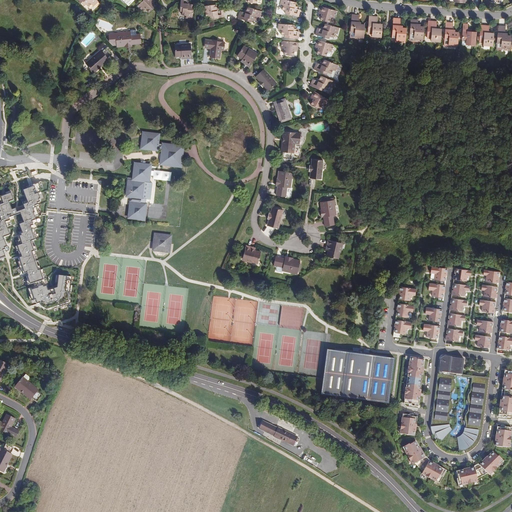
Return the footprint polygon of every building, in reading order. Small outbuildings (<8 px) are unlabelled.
[(142,0),(138,4),(143,10),(145,8),(149,12),(156,5),(155,3),(153,1),(153,0),(142,0)] [(194,6),(194,3),(190,3),(188,3),(188,0),(180,0),(181,2),(180,9),(183,10),(182,12),(182,14),(186,14),(186,17),(193,18),(194,6)] [(295,5),(295,1),(289,0),(280,0),(279,4),(282,5),(281,9),(283,10),(285,10),(284,13),(298,16),(300,9),(296,8),(294,8),(295,5)] [(217,6),(217,3),(201,5),(202,10),(205,10),(206,15),(208,14),(210,14),(210,16),(223,15),(222,8),(219,8),(217,8),(217,6)] [(321,14),(320,16),(319,19),(329,22),(330,16),(333,17),(335,10),(320,6),(318,13),(321,14)] [(260,17),(262,11),(248,7),(247,10),(246,12),(244,12),(241,11),(239,18),(252,22),(253,20),(255,20),(256,21),(258,16),(260,17)] [(364,37),(365,24),(360,24),(357,24),(357,22),(358,22),(358,16),(351,15),(349,32),(354,32),(354,36),(364,37)] [(381,36),(382,25),(378,25),(378,23),(377,23),(377,16),(369,15),(369,20),(368,21),(367,32),(371,33),(375,33),(375,35),(381,36)] [(401,19),(393,18),(393,24),(392,28),(392,34),(392,35),(396,35),(395,39),(405,39),(406,27),(402,27),(399,27),(399,25),(400,25),(401,19)] [(417,20),(411,19),(410,24),(409,33),(414,33),(414,38),(423,38),(423,28),(423,27),(419,26),(416,26),(416,24),(417,20)] [(436,22),(428,21),(427,26),(427,38),(430,38),(434,38),(433,41),(440,42),(441,31),(437,31),(438,29),(436,29),(436,22)] [(294,28),(294,24),(279,23),(278,30),(281,30),(281,34),(282,34),(285,34),(285,37),(299,38),(299,31),(296,30),(294,30),(294,28)] [(337,33),(339,27),(324,23),(323,26),(323,28),(320,28),(317,27),(315,34),(329,38),(329,35),(332,36),(333,36),(334,32),(337,33)] [(467,23),(463,23),(462,28),(461,38),(466,38),(466,42),(475,43),(476,30),(471,30),(467,29),(467,27),(467,23)] [(451,25),(445,24),(445,29),(444,29),(444,39),(449,39),(448,43),(457,44),(458,32),(454,31),(451,31),(451,29),(451,25)] [(489,25),(480,24),(480,29),(479,29),(479,41),(482,42),(487,42),(486,44),(492,45),(493,35),(490,34),(490,32),(488,32),(489,25)] [(501,47),(510,48),(511,36),(507,35),(504,35),(503,35),(504,34),(505,34),(505,33),(505,27),(498,27),(498,31),(497,31),(496,43),(501,44),(501,47)] [(132,35),(132,34),(132,31),(109,33),(110,41),(113,44),(117,44),(117,46),(125,46),(125,47),(126,46),(126,45),(133,44),(142,43),(141,33),(138,33),(138,35),(132,35)] [(207,47),(211,47),(211,46),(213,46),(213,47),(212,57),(220,58),(221,47),(226,48),(227,40),(208,38),(207,47)] [(331,51),(333,44),(332,44),(317,39),(315,46),(316,47),(318,47),(317,50),(316,53),(326,55),(327,50),(331,51)] [(298,48),(298,41),(282,40),(282,47),(285,47),(285,48),(284,53),(295,54),(295,50),(295,48),(297,48),(298,48)] [(94,72),(99,67),(98,67),(108,57),(112,53),(100,41),(96,45),(100,49),(86,63),(94,72)] [(182,44),(182,43),(175,44),(176,56),(182,55),(185,55),(185,58),(192,57),(191,44),(182,44)] [(249,51),(244,46),(237,56),(241,60),(244,62),(242,64),(247,68),(256,58),(249,51)] [(250,50),(249,51),(256,58),(257,57),(250,50)] [(98,67),(99,67),(109,58),(108,57),(98,67)] [(335,70),(338,64),(324,59),(323,62),(322,64),(320,63),(316,62),(313,68),(326,74),(327,71),(330,73),(331,73),(333,69),(335,70)] [(261,81),(265,86),(265,85),(269,90),(278,83),(266,69),(257,76),(261,81)] [(331,85),(334,80),(320,74),(318,77),(317,80),(315,79),(312,78),(309,84),(322,90),(324,87),(326,89),(328,85),(331,86),(331,85)] [(324,104),(328,98),(313,89),(310,96),(311,97),(313,98),(311,100),(310,103),(319,108),(321,103),(324,104)] [(284,99),(275,102),(280,121),(290,118),(284,99)] [(158,133),(142,131),(140,147),(156,149),(156,147),(162,147),(160,163),(180,165),(182,144),(163,142),(162,144),(157,144),(158,133)] [(281,132),(281,138),(283,138),(282,151),(282,157),(291,158),(291,152),(293,152),(293,144),(298,144),(299,133),(281,132)] [(311,167),(310,167),(309,173),(310,173),(309,179),(320,180),(322,162),(311,161),(311,167)] [(149,163),(144,163),(139,162),(134,162),(133,176),(127,175),(127,179),(128,179),(127,194),(130,194),(128,215),(143,217),(145,197),(149,197),(151,180),(144,180),(144,178),(147,178),(148,173),(152,174),(152,177),(169,179),(170,170),(153,168),(153,169),(148,169),(149,163)] [(278,170),(277,177),(278,178),(277,185),(276,195),(287,196),(287,192),(286,192),(287,187),(291,187),(293,172),(278,170)] [(42,189),(40,183),(28,187),(28,189),(24,190),(27,199),(22,200),(26,212),(21,214),(23,221),(18,222),(22,232),(25,230),(26,232),(19,235),(19,237),(17,237),(19,241),(17,241),(19,246),(15,247),(16,252),(18,251),(20,258),(18,259),(19,262),(18,263),(21,271),(22,271),(23,274),(25,274),(25,276),(26,275),(28,280),(27,281),(28,285),(35,283),(36,286),(28,289),(32,301),(38,304),(41,303),(42,307),(47,310),(54,308),(54,309),(66,305),(66,303),(69,302),(72,277),(57,275),(57,283),(58,283),(57,288),(48,291),(42,274),(44,274),(43,269),(41,270),(39,266),(38,266),(34,256),(36,255),(34,251),(36,251),(35,246),(33,247),(31,241),(36,240),(34,234),(35,234),(34,230),(37,229),(35,224),(37,223),(35,217),(39,215),(35,206),(38,205),(38,203),(40,202),(39,200),(41,199),(39,194),(42,193),(40,189),(42,189)] [(15,203),(11,190),(6,192),(6,193),(0,195),(0,258),(4,257),(1,250),(4,249),(3,247),(6,246),(2,237),(9,235),(6,226),(11,225),(9,220),(8,221),(7,218),(14,216),(10,204),(15,203)] [(325,208),(325,215),(325,225),(335,225),(335,221),(334,221),(334,215),(335,215),(338,214),(338,197),(331,197),(331,199),(324,199),(324,208),(325,208)] [(270,214),(269,214),(268,219),(267,225),(278,227),(282,209),(272,206),(270,214)] [(154,229),(152,242),(152,248),(171,250),(173,231),(154,229)] [(327,250),(326,253),(325,259),(337,262),(338,256),(340,246),(326,242),(325,249),(327,250)] [(246,246),(243,259),(251,261),(251,263),(257,264),(259,256),(253,254),(251,254),(253,248),(246,246)] [(285,267),(285,269),(285,272),(300,273),(300,258),(293,258),(293,259),(286,259),(276,259),(276,268),(279,268),(280,267),(285,267)] [(447,275),(448,270),(448,268),(431,266),(430,273),(435,274),(434,279),(446,281),(446,277),(446,276),(446,275),(447,275)] [(470,276),(471,271),(455,268),(454,273),(455,273),(455,275),(454,275),(453,279),(466,281),(467,275),(470,276)] [(499,276),(500,272),(484,270),(483,275),(486,276),(485,281),(499,283),(500,279),(498,278),(498,276),(499,276)] [(446,285),(429,283),(428,289),(432,290),(432,296),(444,298),(444,294),(443,293),(444,292),(445,292),(446,285)] [(469,291),(469,285),(453,283),(452,288),(454,288),(453,290),(452,290),(451,295),(465,296),(465,290),(469,291)] [(498,292),(498,287),(482,285),(481,290),(484,291),(483,296),(497,298),(498,294),(496,293),(496,291),(498,292)] [(398,299),(410,301),(411,295),(415,296),(416,289),(400,286),(399,293),(400,294),(399,295),(398,299)] [(467,306),(467,301),(451,298),(450,303),(451,304),(451,305),(450,305),(449,309),(463,311),(464,306),(467,306)] [(511,299),(504,298),(503,305),(504,305),(504,307),(503,307),(502,311),(511,312),(511,299)] [(496,307),(496,302),(480,300),(479,305),(482,305),(482,311),(495,313),(496,309),(494,308),(494,307),(496,307)] [(409,312),(413,312),(414,306),(398,303),(397,310),(398,310),(397,312),(396,311),(396,316),(408,317),(409,312)] [(441,316),(442,309),(426,307),(425,314),(429,314),(428,320),(440,322),(441,318),(440,318),(440,316),(441,316)] [(461,321),(465,321),(465,315),(449,313),(448,318),(450,318),(449,320),(448,320),(447,325),(461,326),(461,321)] [(411,329),(412,322),(395,319),(394,327),(395,327),(395,328),(394,328),(393,332),(406,334),(407,329),(411,329)] [(494,322),(477,320),(476,325),(479,326),(479,331),(492,333),(493,329),(491,328),(492,327),(493,327),(494,322)] [(511,321),(501,320),(500,326),(501,327),(501,328),(500,328),(499,332),(511,334),(511,330),(511,321)] [(439,333),(440,326),(424,324),(423,331),(427,331),(426,337),(437,338),(438,339),(439,334),(438,334),(438,333),(439,333)] [(459,341),(460,336),(463,336),(463,330),(447,328),(446,333),(447,333),(447,335),(446,335),(445,340),(459,341)] [(491,337),(475,335),(474,340),(477,341),(477,346),(490,348),(491,344),(490,343),(490,342),(491,342),(492,337),(491,337)] [(511,345),(511,337),(499,336),(498,343),(499,343),(499,345),(498,345),(497,349),(510,351),(510,345),(511,345)] [(327,349),(321,394),(389,403),(395,358),(387,357),(387,355),(369,353),(369,350),(364,349),(364,351),(358,350),(359,348),(353,348),(353,351),(335,348),(334,350),(327,349)] [(424,361),(425,359),(411,356),(409,367),(408,372),(407,383),(406,383),(406,388),(404,403),(411,404),(411,403),(415,404),(414,406),(418,407),(419,403),(418,403),(419,400),(421,389),(420,389),(420,385),(421,385),(422,379),(421,379),(422,375),(424,364),(423,364),(424,361)] [(489,378),(462,374),(464,359),(452,357),(444,356),(444,361),(440,360),(439,371),(438,371),(431,427),(431,429),(431,430),(432,432),(433,435),(434,438),(437,441),(439,439),(441,441),(452,430),(450,427),(449,425),(449,422),(449,421),(451,419),(452,417),(449,417),(449,413),(451,400),(452,392),(454,379),(454,376),(472,378),(470,391),(468,404),(467,411),(466,425),(464,430),(464,431),(462,433),(461,435),(460,435),(459,436),(457,437),(459,451),(460,451),(461,451),(463,450),(465,450),(466,453),(468,452),(469,451),(472,449),(474,448),(476,446),(477,444),(478,442),(479,440),(480,438),(481,436),(482,433),(482,429),(489,378)] [(498,417),(503,417),(503,415),(507,415),(507,416),(511,416),(511,369),(505,369),(504,371),(505,371),(505,375),(504,375),(503,385),(503,389),(502,389),(501,395),(502,395),(501,400),(501,399),(499,410),(500,410),(500,413),(499,413),(498,417)] [(39,390),(28,381),(23,377),(15,387),(20,391),(21,390),(32,398),(33,398),(37,402),(42,396),(38,391),(39,390)] [(407,434),(414,435),(414,431),(415,431),(417,421),(416,421),(416,418),(417,418),(417,417),(414,416),(414,414),(410,413),(409,414),(403,414),(401,424),(400,428),(401,429),(400,433),(407,434)] [(11,427),(15,418),(6,414),(2,422),(0,421),(0,429),(14,436),(17,430),(11,427)] [(285,431),(263,420),(259,427),(280,438),(280,432),(285,431)] [(511,436),(511,427),(505,427),(505,425),(501,425),(501,427),(497,427),(497,428),(498,428),(497,431),(495,441),(496,441),(496,446),(503,447),(503,446),(509,446),(510,442),(511,442),(511,436)] [(297,437),(285,431),(280,432),(280,438),(293,444),(297,437)] [(442,476),(446,470),(445,469),(444,470),(441,468),(442,467),(437,465),(433,462),(432,463),(429,461),(430,460),(428,458),(426,456),(425,457),(423,454),(424,453),(421,449),(418,445),(416,443),(417,442),(416,441),(410,445),(409,444),(404,447),(408,455),(407,455),(410,461),(411,460),(413,464),(415,463),(423,471),(422,473),(426,475),(425,476),(430,479),(431,478),(439,483),(443,477),(442,476)] [(11,454),(14,448),(6,444),(3,450),(1,449),(0,451),(0,470),(4,473),(7,467),(5,466),(11,454)] [(485,458),(481,461),(482,462),(479,464),(478,464),(476,465),(474,466),(475,467),(471,468),(471,467),(465,468),(460,470),(461,471),(457,471),(457,470),(456,471),(458,478),(457,479),(458,485),(468,483),(468,484),(473,483),(473,482),(478,481),(477,479),(488,473),(489,475),(492,471),(493,472),(497,468),(496,468),(503,460),(499,455),(498,456),(493,451),(492,452),(492,453),(490,455),(489,454),(485,458)]
